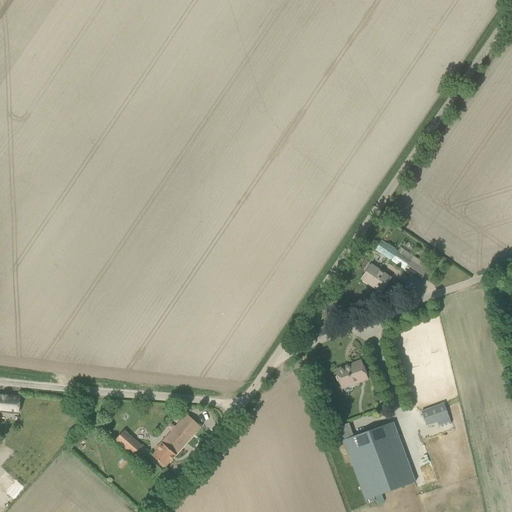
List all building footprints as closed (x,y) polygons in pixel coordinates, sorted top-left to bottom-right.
[(414,257),(405,270),(420,281),(429,268),(414,257)] [(367,271),(362,279),(381,292),(391,278),(371,265),(371,266),(369,264),(365,270),(367,271)] [(336,370),(342,387),(358,381),(359,383),(368,379),(362,363),(348,368),(347,366),(336,370)] [(0,415),(11,417),(13,402),(1,400),(1,399),(0,398),(0,415)] [(427,426),(449,418),(444,403),(421,411),(427,426)] [(165,467),(200,427),(187,415),(157,449),(158,451),(153,456),(165,467)] [(344,440),(366,500),(415,482),(393,422),(344,440)] [(344,439),(354,436),(351,424),(341,427),(344,439)] [(124,430),(116,440),(133,456),(142,446),(124,430)]
